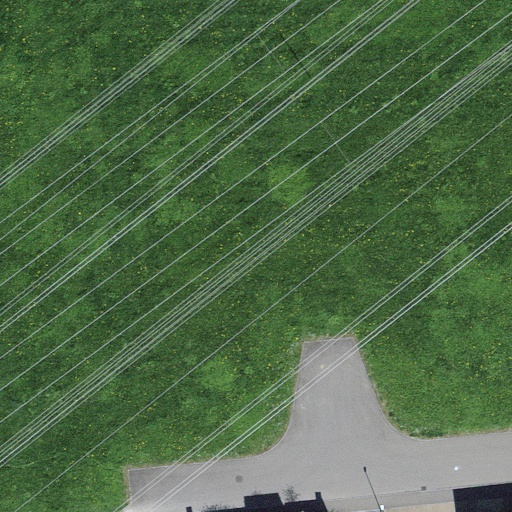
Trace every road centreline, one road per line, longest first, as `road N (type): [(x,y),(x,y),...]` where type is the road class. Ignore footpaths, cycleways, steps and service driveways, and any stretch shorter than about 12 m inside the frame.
road 1 (residential): [(336,475),(135,492)]
road 2 (residential): [(511,459),(336,475)]
